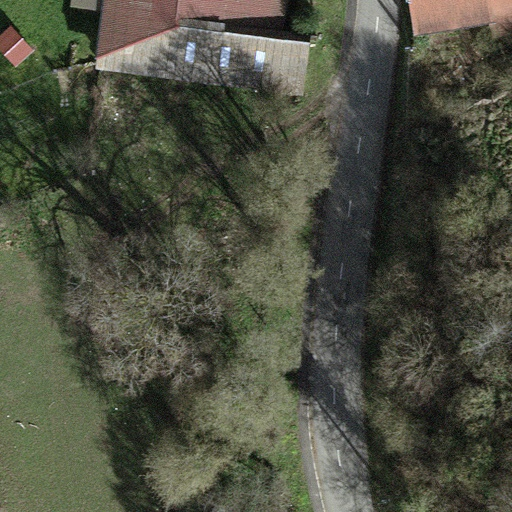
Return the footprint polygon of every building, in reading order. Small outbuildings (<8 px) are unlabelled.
[(81,0),(78,31),(107,34),(109,15),(111,0),(81,0)] [(284,0),(111,0),(109,15),(280,34),(284,0)] [(511,0),(408,0),(411,33),(491,17),(511,12),(511,0)] [(511,43),(511,12),(491,17),(497,47),(511,43)] [(280,34),(109,15),(107,34),(106,47),(103,70),(301,92),(308,37),(280,34)] [(0,49),(12,64),(29,51),(11,29),(0,37),(0,49)]
